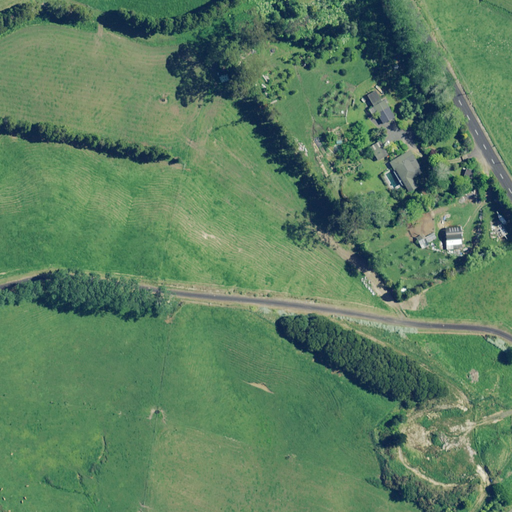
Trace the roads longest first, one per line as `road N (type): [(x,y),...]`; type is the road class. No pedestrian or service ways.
road 1 (track): [(0,274),(479,327),(511,341)]
road 2 (secondary): [(511,191),(403,0)]
